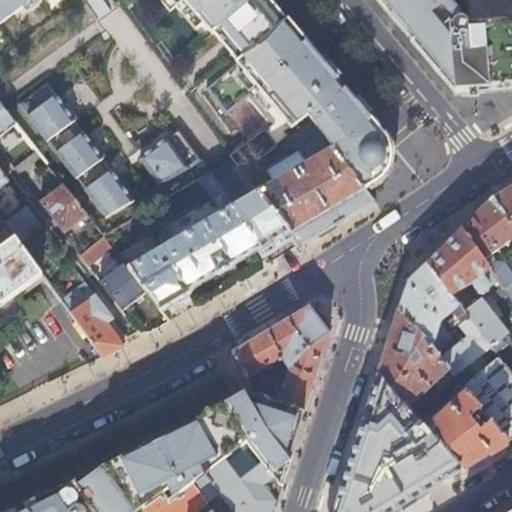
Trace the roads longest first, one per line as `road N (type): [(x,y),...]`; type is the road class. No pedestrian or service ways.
road 1 (tertiary): [(0,439),(229,327),(347,253)]
road 2 (residential): [(300,511),(361,324),(361,276),(347,253)]
road 3 (residential): [(482,169),(341,0)]
road 4 (tertiary): [(347,253),(482,169)]
